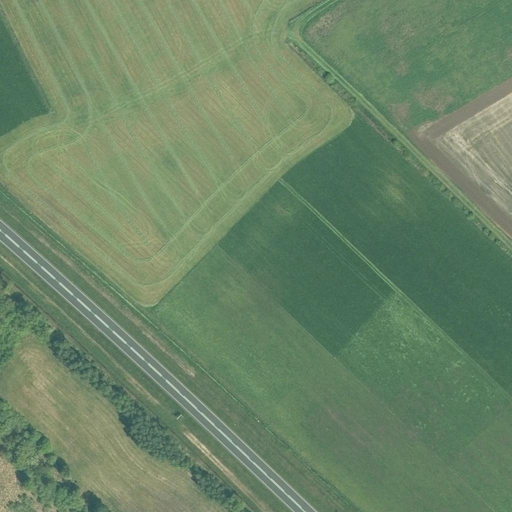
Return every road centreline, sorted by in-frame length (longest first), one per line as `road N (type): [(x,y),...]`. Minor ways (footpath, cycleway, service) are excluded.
road 1 (trunk): [(304,511),(0,230)]
road 2 (track): [(335,0),(298,22),(297,39),(511,246)]
